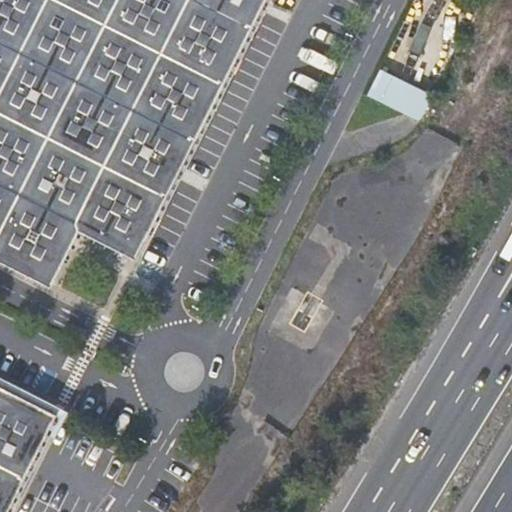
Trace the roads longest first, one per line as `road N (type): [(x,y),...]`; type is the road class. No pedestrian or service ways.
road 1 (motorway): [(498,334),(391,511)]
road 2 (track): [(511,22),(454,143)]
